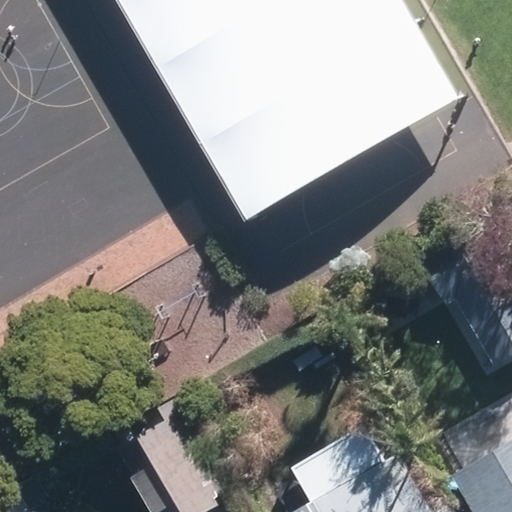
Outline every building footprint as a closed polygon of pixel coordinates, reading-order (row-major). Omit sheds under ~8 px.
[(123,0),(244,208),(454,87),(403,0),(123,0)] [(486,363),(511,348),(511,277),(478,218),(411,255),(438,303),(449,297),(486,363)] [(241,481),(187,386),(149,407),(158,424),(119,444),(156,511),(199,511),(217,502),(214,497),(241,481)] [(449,511),(443,502),(426,511),(394,457),(385,462),(364,427),(294,468),(315,503),(299,511),(449,511)] [(511,511),(511,436),(452,472),(475,511),(511,511)]
